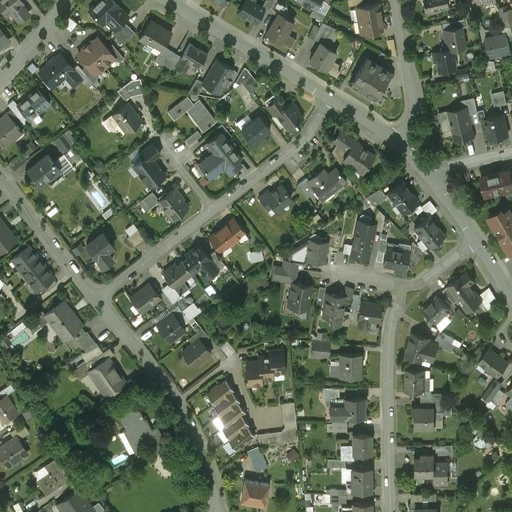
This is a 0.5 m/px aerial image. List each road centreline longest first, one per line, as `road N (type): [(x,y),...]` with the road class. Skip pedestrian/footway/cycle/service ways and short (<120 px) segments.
road 1 (residential): [(331,100),(305,141),(98,298)]
road 2 (residential): [(475,241),(407,292),(390,327),(390,511)]
road 3 (residential): [(219,511),(204,447),(178,396),(98,298)]
road 4 (residential): [(163,0),(331,100)]
road 5 (residential): [(98,298),(0,175)]
road 6 (residential): [(393,141),(414,104),(396,0)]
